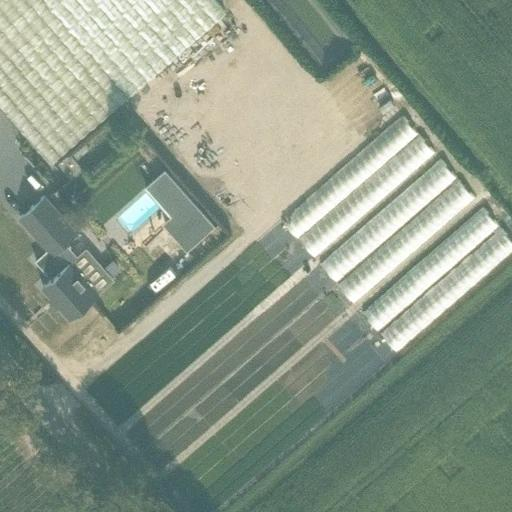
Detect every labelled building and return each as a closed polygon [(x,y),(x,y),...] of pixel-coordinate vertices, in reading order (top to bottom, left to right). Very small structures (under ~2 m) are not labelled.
[(0,0),(0,105),(50,163),(225,11),(215,0),(0,0)] [(118,111),(80,142),(91,156),(129,125),(118,111)] [(404,112),(280,219),(316,260),(317,260),(353,302),(396,265),(402,272),(415,260),(409,254),(478,195),(460,174),(460,175),(440,152),(440,153),(404,112)] [(70,152),(58,162),(71,177),(83,167),(76,159),(70,152)] [(35,203),(20,216),(48,248),(35,260),(51,278),(42,286),(70,317),(85,304),(100,291),(113,279),(100,264),(92,271),(77,254),(71,260),(64,252),(70,247),(66,242),(76,233),(76,232),(43,195),(35,203)] [(191,199),(165,222),(188,247),(213,225),(191,199)] [(394,350),(511,252),(511,235),(486,203),(359,308),(394,350)]
